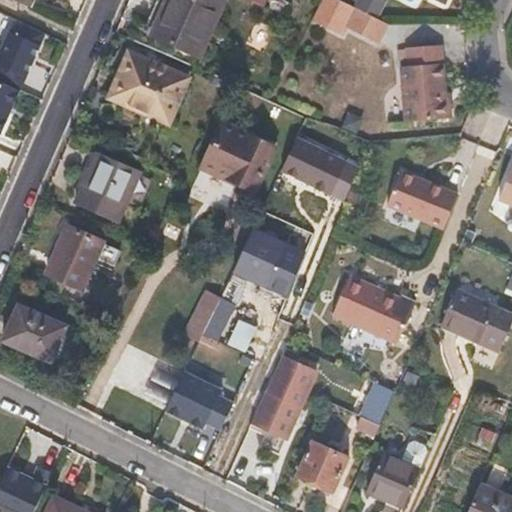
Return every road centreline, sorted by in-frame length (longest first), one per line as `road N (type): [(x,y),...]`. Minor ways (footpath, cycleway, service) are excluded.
road 1 (residential): [(0,249),(109,0)]
road 2 (residential): [(234,511),(0,393)]
